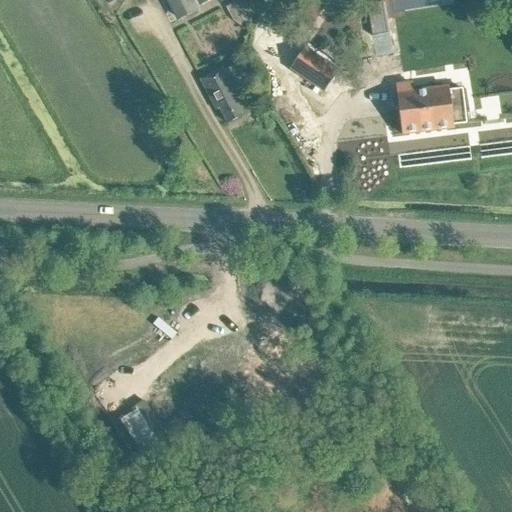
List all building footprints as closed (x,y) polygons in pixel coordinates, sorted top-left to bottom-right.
[(167,0),(178,19),(198,8),(197,5),(207,0),(167,0)] [(382,3),(366,5),(371,36),(387,34),(382,3)] [(233,36),(220,9),(194,22),(207,49),(233,36)] [(324,93),(339,71),(306,48),(291,70),(324,93)] [(245,86),(235,66),(223,72),(221,69),(199,80),(213,107),(216,105),(226,124),(242,116),(232,97),(235,95),(234,92),(245,86)] [(412,83),(395,84),(397,101),(401,136),(453,129),(453,127),(466,125),(462,90),(461,88),(449,90),(448,88),(443,88),(444,90),(413,94),(412,83)] [(248,295),(255,326),(287,319),(281,288),(248,295)] [(282,341),(268,324),(245,342),(243,339),(191,367),(206,395),(259,367),(256,362),(282,341)] [(134,461),(146,454),(145,453),(137,440),(146,434),(154,447),(167,439),(144,401),(131,409),(138,422),(129,428),(123,417),(111,424),(134,461)]
